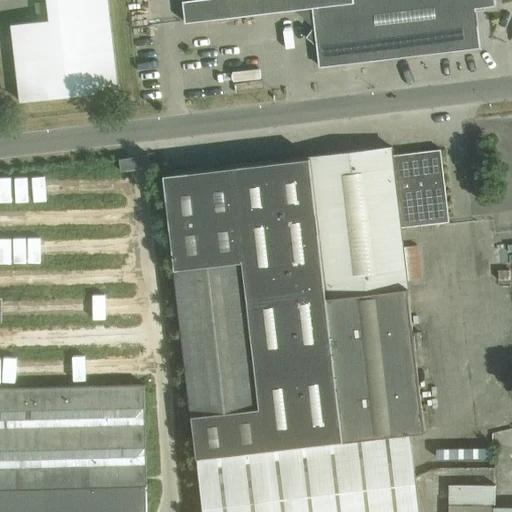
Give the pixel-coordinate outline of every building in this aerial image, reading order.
[(118,91),(107,0),(47,0),(50,19),(11,24),(20,102),(118,91)] [(182,0),(186,22),(312,7),(315,26),(311,31),(312,43),(317,46),(319,67),(480,48),(475,8),(495,5),(494,0),(182,0)] [(392,155),(391,147),(310,157),(310,156),(164,173),(175,267),(192,415),(197,457),(203,511),(420,511),(411,432),(424,430),(407,287),(400,227),(449,221),(440,150),(392,155)] [(501,248),(511,247),(511,234),(501,235),(501,248)] [(147,511),(145,385),(0,388),(0,511),(147,511)] [(511,511),(511,506),(502,507),(501,483),(453,485),(454,511),(511,511)]
